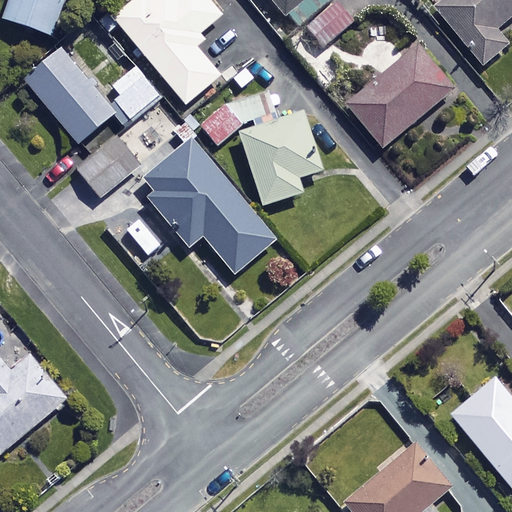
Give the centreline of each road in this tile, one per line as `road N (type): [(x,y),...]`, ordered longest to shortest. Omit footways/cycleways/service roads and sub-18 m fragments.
road 1 (residential): [(459,233),(446,266),(242,437),(204,445)]
road 2 (residential): [(204,445),(214,420),(248,384),(420,244),(459,233)]
road 3 (residential): [(0,201),(204,445)]
road 4 (residential): [(98,511),(164,461),(204,445)]
